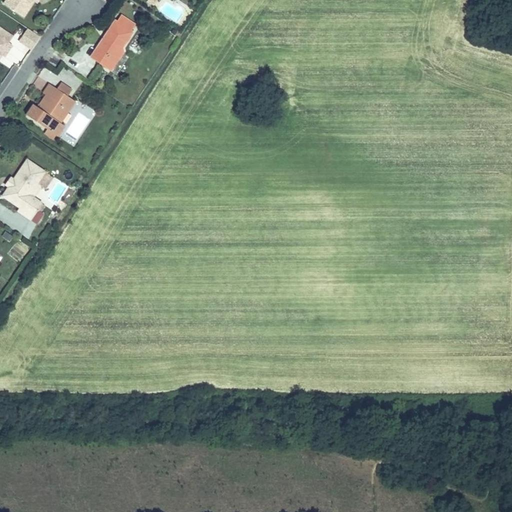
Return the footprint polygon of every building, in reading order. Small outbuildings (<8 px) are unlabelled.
[(5,0),(4,3),(23,16),(34,1),(34,0),(5,0)] [(122,47),(125,42),(132,33),(130,31),(134,25),(121,17),(117,23),(115,22),(106,35),(109,36),(106,40),(104,39),(97,49),(99,50),(93,59),(107,69),(113,60),(118,59),(123,52),(122,47)] [(13,37),(0,27),(0,36),(9,43),(13,37)] [(34,46),(40,37),(28,29),(19,41),(26,46),(29,43),(34,46)] [(4,57),(12,45),(9,43),(0,36),(0,54),(1,55),(4,57)] [(111,71),(118,59),(113,60),(107,69),(111,71)] [(71,90),(61,83),(57,89),(67,96),(71,90)] [(61,123),(75,101),(67,96),(57,89),(49,84),(43,93),(46,95),(40,104),(41,105),(39,108),(38,107),(33,105),(26,115),(47,129),(45,133),(51,137),(53,134),(56,135),(57,136),(65,126),(61,123)] [(27,160),(14,179),(13,180),(16,181),(4,197),(20,208),(17,211),(30,220),(37,210),(40,212),(45,205),(41,203),(33,197),(29,195),(37,184),(41,186),(45,189),(52,177),(45,172),(27,160)] [(4,197),(16,181),(13,180),(14,179),(11,177),(6,185),(9,187),(2,196),(4,197)] [(33,197),(41,186),(37,184),(29,195),(33,197)] [(9,241),(12,236),(6,232),(3,236),(9,241)]
